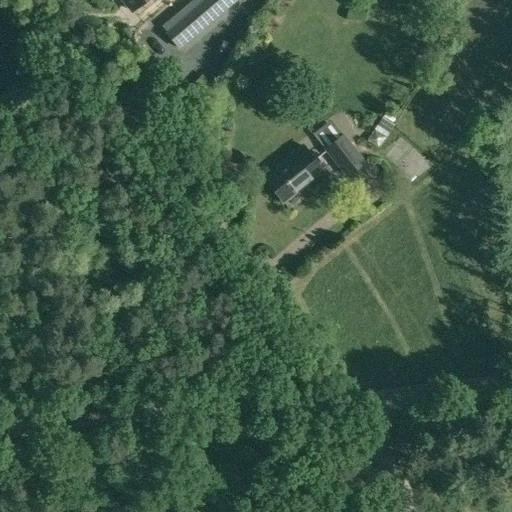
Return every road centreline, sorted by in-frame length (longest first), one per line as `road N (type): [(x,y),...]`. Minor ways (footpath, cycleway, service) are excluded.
road 1 (unclassified): [(352,396),(19,0)]
road 2 (track): [(352,396),(0,428)]
road 3 (unclassified): [(511,380),(352,396)]
road 4 (unclassified): [(410,511),(352,396)]
